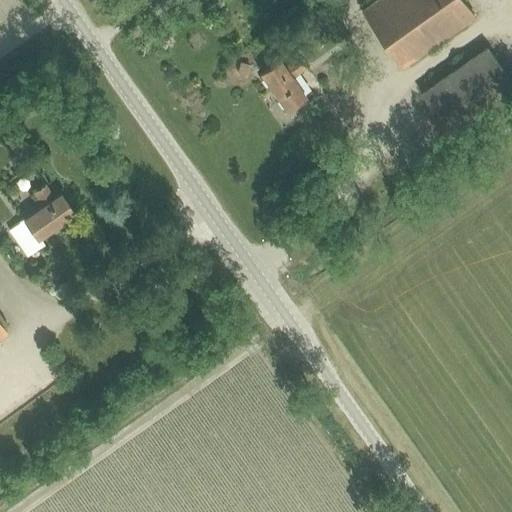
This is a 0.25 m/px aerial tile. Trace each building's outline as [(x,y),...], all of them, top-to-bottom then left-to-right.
[(461,0),(375,0),(361,10),(401,67),(473,16),(461,0)] [(448,134),(456,129),(511,90),(511,82),(486,45),(419,92),(448,134)] [(279,59),(260,73),(285,110),(305,96),(291,77),(305,68),(297,56),(283,66),(279,59)] [(37,238),(73,212),(59,193),(53,197),(43,184),(32,192),(42,205),(23,219),(37,238)] [(22,250),(37,240),(19,213),(4,223),(22,250)] [(214,317),(217,321),(223,317),(220,313),(214,317)]
